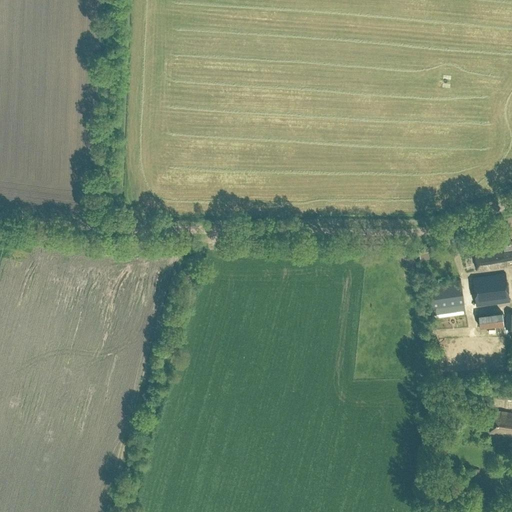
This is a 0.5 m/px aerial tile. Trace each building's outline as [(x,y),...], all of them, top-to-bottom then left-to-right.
[(459,247),(494,237),(491,226),(456,236),(459,247)] [(478,270),(507,266),(506,265),(511,263),(511,241),(503,243),(504,248),(475,253),(478,270)] [(473,275),(476,305),(509,301),(506,271),(473,275)] [(433,317),(464,312),(460,278),(428,283),(433,317)] [(502,311),(478,314),(480,327),(504,323),(502,311)] [(497,397),(511,398),(511,388),(510,389),(510,390),(498,389),(498,390),(497,397)] [(511,412),(493,410),(489,431),(511,434),(511,412)]
